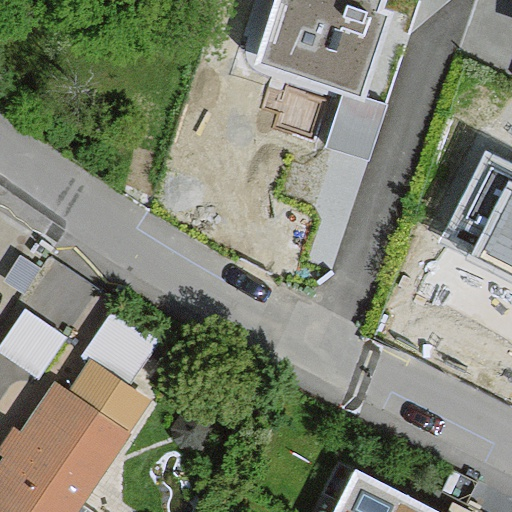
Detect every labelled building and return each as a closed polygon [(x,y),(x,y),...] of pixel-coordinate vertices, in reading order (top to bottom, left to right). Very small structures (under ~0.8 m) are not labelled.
[(278,0),(259,59),(366,95),(397,0),(278,0)] [(442,236),(511,273),(511,167),(485,154),(442,236)] [(95,342),(141,368),(164,327),(119,301),(95,342)] [(32,303),(12,340),(50,361),(71,324),(32,303)] [(95,364),(73,396),(126,432),(147,399),(95,364)] [(60,387),(0,475),(0,511),(73,511),(81,501),(126,432),(73,396),(60,387)] [(190,413),(176,429),(183,446),(203,449),(214,433),(207,416),(190,413)] [(446,511),(357,465),(333,511),(446,511)]
